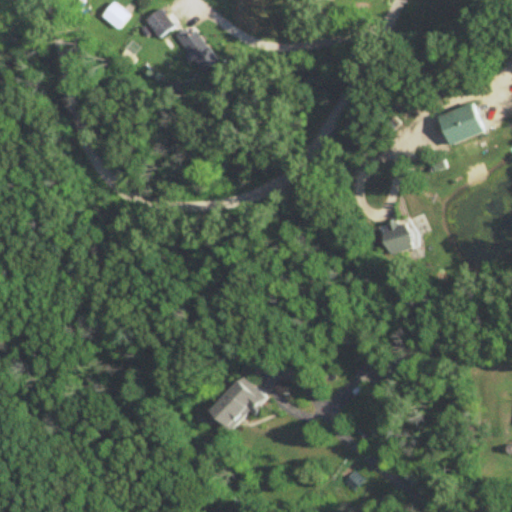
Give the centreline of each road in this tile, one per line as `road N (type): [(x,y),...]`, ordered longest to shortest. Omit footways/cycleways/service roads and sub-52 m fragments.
road 1 (residential): [(338,119),(295,176),(260,197),(197,208),(151,203),(121,187),(95,158),(68,88),(50,0)]
road 2 (residential): [(189,0),(242,37),(274,47),(384,30)]
